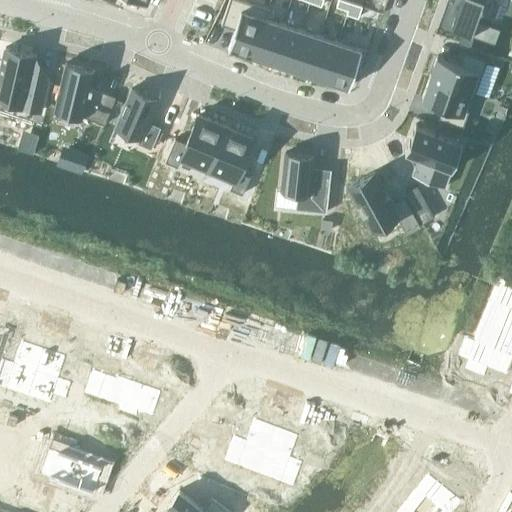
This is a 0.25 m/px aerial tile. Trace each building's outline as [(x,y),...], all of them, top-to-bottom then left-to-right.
[(229,0),(222,24),(235,28),(229,47),(253,55),(266,16),(266,17),(269,8),(246,0),(229,0)] [(344,0),(338,0),(337,6),(348,10),(351,2),(344,0)] [(462,0),(455,19),(452,27),(457,29),(464,31),(460,42),(471,46),(474,36),(495,43),(500,28),(477,20),(481,10),(482,10),(484,5),(482,5),(484,0),(462,0)] [(348,10),(347,14),(358,17),(362,6),(351,2),(348,10)] [(266,16),(253,55),(271,61),(284,22),(266,17),(266,16)] [(284,22),(271,61),(289,67),(302,28),(284,22)] [(302,28),(289,67),(307,73),(320,34),(302,28)] [(320,34),(307,73),(326,79),(338,40),(320,34)] [(338,40),(326,79),(349,86),(362,48),(338,40)] [(6,47),(0,72),(0,96),(19,101),(18,106),(40,111),(48,78),(32,74),(37,54),(6,47)] [(438,55),(430,76),(475,93),(476,92),(490,97),(501,66),(487,61),(488,59),(464,50),(459,63),(438,55)] [(66,63),(55,108),(83,115),(105,124),(115,99),(91,90),(93,85),(91,84),(93,73),(94,69),(83,67),(66,63)] [(430,76),(422,98),(444,106),(439,119),(463,127),(475,93),(430,76)] [(132,88),(116,126),(140,137),(137,142),(152,149),(161,127),(148,121),(158,99),(132,88)] [(169,135),(159,158),(165,161),(178,166),(182,156),(208,167),(226,125),(199,113),(186,143),(175,138),(169,135)] [(416,124),(405,151),(419,157),(412,173),(445,186),(463,142),(416,124)] [(226,125),(208,167),(235,178),(230,189),(243,194),(252,171),(241,166),(254,136),(226,125)] [(23,130),(17,148),(32,153),(38,135),(23,130)] [(277,189),(276,206),(296,208),(327,212),(331,172),(312,170),(313,155),(286,152),(282,189),(277,189)] [(375,172),(349,186),(373,230),(397,217),(406,233),(421,226),(405,197),(392,203),(375,172)] [(417,184),(406,190),(423,222),(435,216),(417,184)] [(323,220),(322,229),(331,230),(332,221),(323,220)] [(497,282),(482,320),(511,332),(511,277),(504,274),(500,283),(497,282)] [(465,336),(458,355),(469,360),(466,368),(484,376),(487,367),(507,375),(511,361),(511,332),(482,320),(474,340),(465,336)] [(2,359),(0,364),(0,386),(28,395),(44,348),(22,340),(14,363),(2,359)] [(44,348),(28,395),(51,403),(54,394),(66,398),(71,382),(59,378),(67,355),(44,348)] [(93,369),(85,393),(121,405),(119,410),(136,415),(138,411),(153,416),(162,390),(117,375),(116,377),(93,369)] [(234,435),(225,460),(259,473),(277,426),(254,417),(246,440),(234,435)] [(277,426),(259,473),(293,486),(302,461),(291,457),(299,434),(277,426)] [(53,432),(40,470),(94,489),(103,463),(74,453),(78,441),(53,432)] [(430,474),(403,505),(411,511),(453,511),(463,499),(430,474)] [(170,505),(164,511),(232,511),(212,496),(203,507),(180,489),(168,503),(170,505)]
